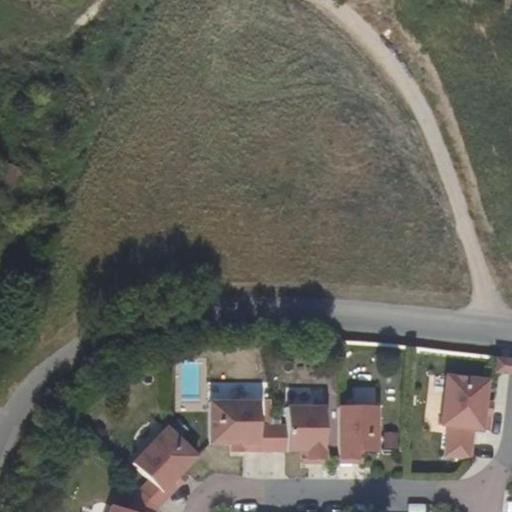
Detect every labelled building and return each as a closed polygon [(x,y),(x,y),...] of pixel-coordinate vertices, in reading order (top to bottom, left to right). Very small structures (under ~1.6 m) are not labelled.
[(0,193),(9,197),(19,169),(0,162),(0,193)] [(511,361),(493,359),(492,373),(511,375),(511,361)] [(481,402),(484,382),(442,377),(436,426),(444,427),(470,429),(485,431),(487,416),(480,415),(481,402)] [(256,402),(207,402),(207,444),(227,444),(239,444),(239,451),(256,451),(256,426),(256,402)] [(487,416),(488,403),(481,402),(480,415),(487,416)] [(297,450),(304,450),(305,463),(321,463),(322,408),(283,407),(283,426),(283,450),(297,450)] [(374,451),(374,408),(336,407),(335,463),(352,464),(352,451),(360,451),(374,451)] [(270,451),(270,426),(256,426),(256,451),(270,451)] [(283,450),(283,426),(270,426),(270,451),(283,450)] [(163,496),(174,485),(169,479),(178,470),(192,455),(164,427),(129,461),(145,478),(163,496)] [(470,429),(444,427),(441,456),(467,459),(470,429)] [(178,470),(169,479),(174,485),(183,476),(178,470)] [(135,488),(153,506),(163,496),(145,478),(135,488)] [(135,488),(129,494),(124,509),(131,511),(150,511),(153,506),(135,488)] [(131,511),(124,509),(106,503),(103,511),(131,511)]
